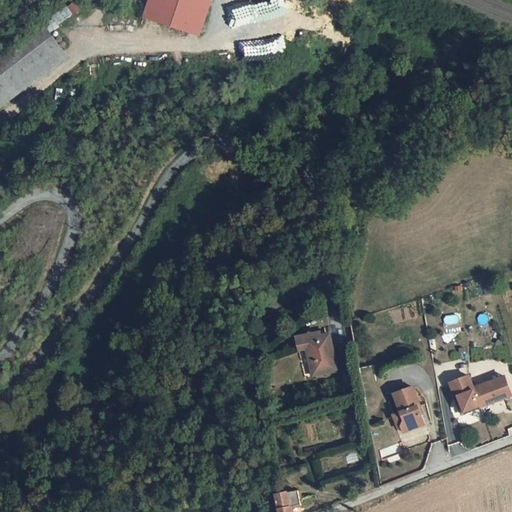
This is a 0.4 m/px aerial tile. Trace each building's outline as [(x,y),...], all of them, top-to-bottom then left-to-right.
[(209,0),(146,0),(142,15),(200,33),(209,0)] [(0,99),(60,48),(49,34),(58,26),(50,16),(0,58),(0,99)] [(66,56),(60,48),(0,99),(0,112),(0,113),(66,56)] [(310,335),(297,338),(299,350),(308,349),(313,376),(338,371),(330,335),(326,335),(311,339),(310,335)] [(470,377),(451,385),(463,416),(511,397),(511,394),(506,378),(475,390),(470,377)] [(413,388),(394,395),(401,413),(404,421),(402,427),(404,433),(425,426),(421,415),(418,408),(420,407),(413,388)] [(401,413),(394,416),(399,428),(402,427),(404,421),(401,413)] [(290,463),(272,469),(273,475),(292,469),(290,463)] [(289,493),(276,496),(279,509),(279,511),(291,511),(290,507),(301,505),(298,491),(289,493)]
